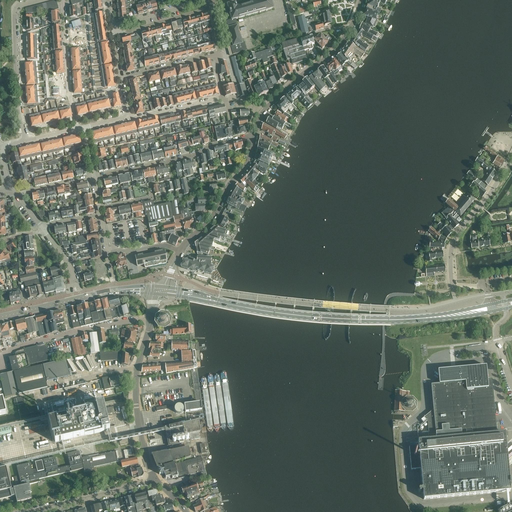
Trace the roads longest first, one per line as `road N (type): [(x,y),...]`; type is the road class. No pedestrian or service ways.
road 1 (secondary): [(388,320),(286,315),(160,290)]
road 2 (residential): [(490,307),(483,286),(451,284),(450,253),(511,154)]
road 3 (residential): [(254,134),(278,94),(336,48),(362,0)]
road 4 (residential): [(254,134),(94,177)]
road 5 (residential): [(151,320),(29,342),(0,361)]
road 6 (residential): [(179,251),(214,216),(249,159),(254,134)]
road 7 (residential): [(129,117),(222,99),(218,56)]
road 8 (residential): [(14,10),(26,141)]
road 9 (residential): [(78,129),(63,0)]
